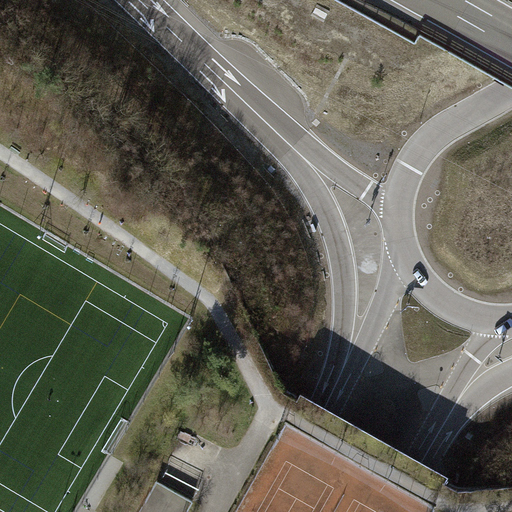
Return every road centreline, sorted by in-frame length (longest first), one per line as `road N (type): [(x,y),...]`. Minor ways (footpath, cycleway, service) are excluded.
road 1 (motorway): [(175,34),(206,78),(312,185),(337,237),(344,324),(312,434)]
road 2 (motorway): [(175,34),(223,65),(347,177),(398,208)]
road 3 (secondary): [(402,243),(380,311),(338,400),(312,434)]
road 4 (secondary): [(406,485),(419,447),(502,320)]
road 5 (secondary): [(511,89),(425,145),(398,208)]
road 6 (motorway): [(406,485),(464,408),(511,368)]
road 7 (secondary): [(402,243),(436,295),(465,313),(502,320)]
